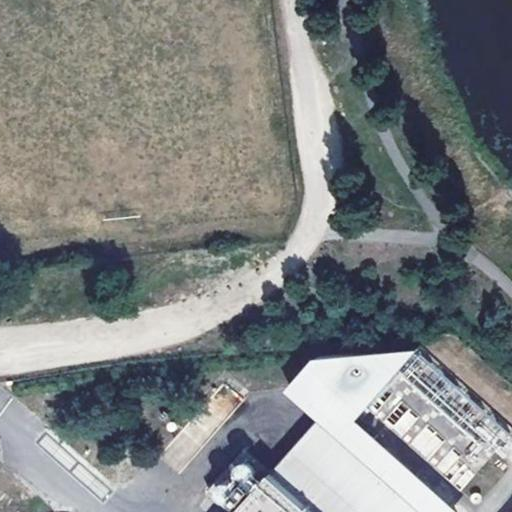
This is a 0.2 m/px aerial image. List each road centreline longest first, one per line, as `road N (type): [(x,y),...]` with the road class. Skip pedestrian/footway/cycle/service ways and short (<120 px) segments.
road 1 (unclassified): [(317,227),(280,270),(197,317),(119,336),(0,343)]
road 2 (unclassified): [(317,227),(320,189),(290,0)]
